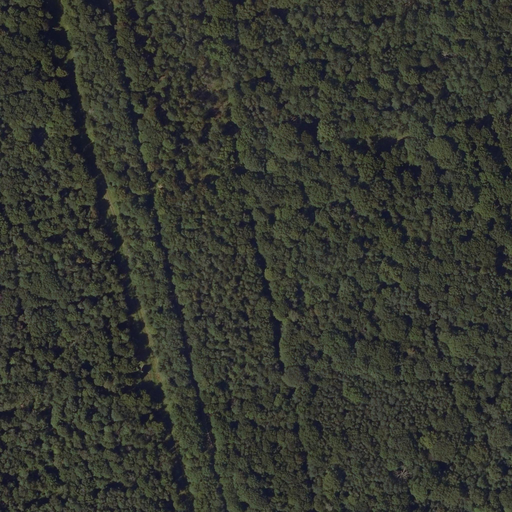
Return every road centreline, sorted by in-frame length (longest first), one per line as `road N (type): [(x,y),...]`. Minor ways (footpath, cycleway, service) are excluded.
road 1 (track): [(199,511),(66,0)]
road 2 (track): [(112,0),(233,511)]
road 3 (track): [(319,511),(210,0)]
